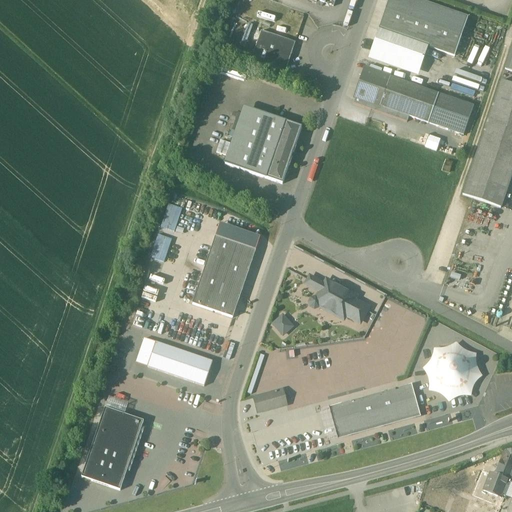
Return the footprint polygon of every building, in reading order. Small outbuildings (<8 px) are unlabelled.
[(468,19),(414,0),(388,0),(378,31),(426,47),(455,57),(468,19)] [(426,47),(378,31),(370,53),(419,69),(426,47)] [(295,44),(261,33),(251,61),(285,73),(295,44)] [(382,70),(371,66),(369,71),(380,75),(382,70)] [(369,71),(366,70),(355,99),(380,107),(390,78),(380,75),(369,71)] [(438,95),(390,78),(380,107),(409,117),(428,124),(438,95)] [(511,85),(501,82),(462,196),(501,209),(511,175),(511,85)] [(473,107),(438,95),(428,124),(463,136),(473,107)] [(380,107),(355,99),(353,105),(407,123),(409,117),(380,107)] [(256,113),(245,109),(234,140),(245,144),(256,113)] [(302,129),(256,113),(245,144),(234,140),(225,166),(282,186),(289,167),(290,167),(296,148),(295,148),(302,129)] [(174,232),(181,209),(166,204),(159,228),(174,232)] [(279,214),(272,210),(270,215),(277,218),(279,214)] [(156,234),(149,258),(165,263),(172,239),(156,234)] [(233,319),(254,252),(215,238),(193,306),(233,319)] [(466,256),(481,262),(487,243),(473,238),(466,256)] [(322,286),(312,280),(311,279),(309,280),(306,285),(320,293),(323,287),(322,287),(322,286)] [(336,287),(328,283),(327,282),(326,283),(325,284),(325,285),(324,285),(323,285),(322,285),(322,286),(322,287),(323,287),(320,293),(316,300),(315,299),(313,300),(311,301),(310,303),(310,305),(310,307),(312,308),(313,309),(315,309),(317,309),(319,307),(342,320),(343,320),(344,320),(345,319),(346,317),(359,323),(360,323),(361,322),(367,311),(367,310),(367,309),(366,308),(356,303),(355,302),(355,301),(355,299),(355,298),(354,297),(346,293),(345,292),(344,293),(343,294),(336,290),(337,289),(337,288),(336,288),(336,287)] [(294,330),(283,318),(271,328),(282,341),(294,330)] [(213,363),(156,344),(147,368),(204,388),(213,363)] [(453,347),(450,348),(448,349),(444,350),(439,351),(434,350),(433,356),(431,362),(427,366),(422,370),(426,375),(428,381),(429,387),(428,393),(432,393),(435,394),(439,395),(442,397),(443,398),(445,400),(447,402),(449,404),(451,402),(454,400),(458,399),(461,398),(466,397),(471,398),(472,392),(474,386),(478,381),(483,378),(479,373),(477,367),(476,361),(477,355),(473,355),(470,354),(467,353),(464,351),(462,350),(460,348),(459,347),(457,344),(453,347)] [(247,375),(255,379),(264,356),(256,353),(247,375)] [(409,387),(331,408),(339,437),(417,416),(409,387)] [(282,391),(253,399),(258,414),(286,406),(282,391)] [(323,402),(324,406),(369,395),(368,391),(323,402)] [(128,405),(109,398),(106,410),(124,416),(128,405)] [(106,410),(105,410),(81,479),(120,492),(138,440),(141,441),(142,436),(139,435),(144,423),(124,416),(106,410)] [(511,451),(506,452),(504,453),(502,459),(509,466),(511,460),(511,451)] [(511,466),(509,466),(502,459),(495,475),(490,473),(483,491),(501,498),(507,483),(511,469),(511,466)]
